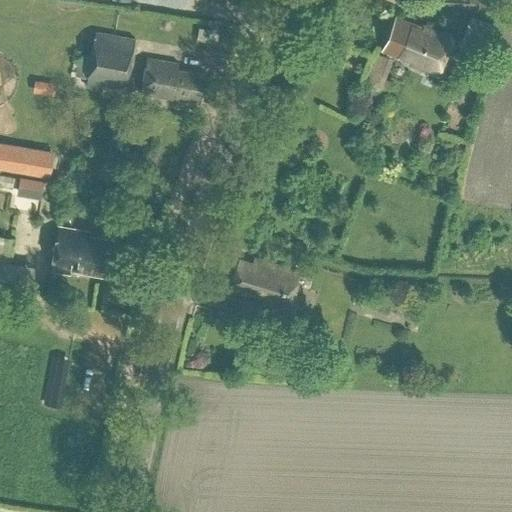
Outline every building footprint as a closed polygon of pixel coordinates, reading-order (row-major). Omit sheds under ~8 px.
[(469,9),(469,0),(433,0),(433,7),(469,9)] [(472,0),(469,9),(491,17),(497,2),(491,0),(472,0)] [(437,73),(452,34),(394,12),(379,51),(395,57),(397,53),(410,58),(409,62),(437,73)] [(480,46),(489,21),(471,14),(462,39),(480,46)] [(127,89),(136,38),(96,31),(91,56),(80,54),(76,76),(87,78),(87,82),(127,89)] [(200,104),(205,72),(169,66),(170,60),(147,56),(140,94),(200,104)] [(377,64),(368,88),(384,94),(392,70),(377,64)] [(32,90),(32,103),(48,102),(47,89),(32,90)] [(157,123),(158,114),(140,111),(139,119),(157,123)] [(54,151),(0,141),(0,169),(49,178),(54,151)] [(42,198),(45,181),(20,177),(17,194),(42,198)] [(110,274),(117,239),(88,233),(89,229),(59,224),(51,268),(69,271),(70,267),(110,274)] [(36,265),(9,261),(14,236),(0,232),(0,289),(31,295),(36,265)] [(299,271),(254,257),(252,262),(237,258),(228,285),(261,296),(260,300),(287,309),(299,271)] [(279,333),(298,330),(296,320),(278,322),(279,333)] [(295,373),(296,361),(264,359),(263,370),(295,373)]
